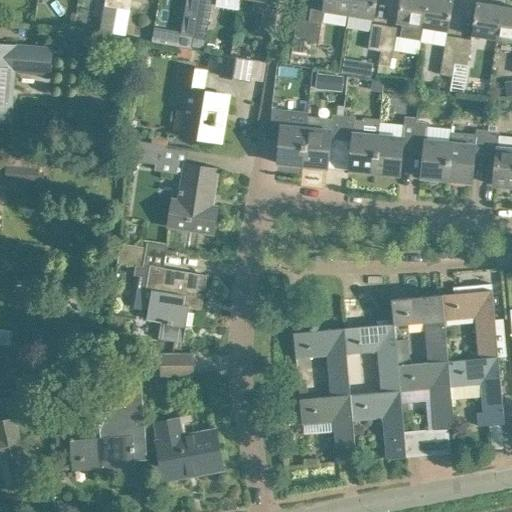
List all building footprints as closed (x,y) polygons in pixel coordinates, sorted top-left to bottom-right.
[(117,0),(116,8),(129,10),(130,0),(117,0)] [(176,33),(173,46),(179,47),(191,49),(193,36),(199,0),(186,0),(181,34),(176,33)] [(199,0),(193,36),(206,38),(211,0),(199,0)] [(238,8),(239,0),(215,0),(215,5),(238,8)] [(254,0),(253,11),(262,12),(259,32),(273,34),(278,0),(254,0)] [(348,15),(350,0),(311,0),(311,5),(300,3),(300,0),(299,0),(294,37),(317,40),(323,10),(348,15)] [(376,0),(350,0),(348,15),(373,19),(375,6),(376,0)] [(420,39),(422,27),(426,0),(400,0),(399,10),(397,23),(402,24),(400,36),(420,39)] [(452,0),(426,0),(422,27),(447,31),(452,0)] [(472,36),(496,40),(502,6),(477,2),(472,36)] [(511,7),(502,6),(496,40),(511,42),(511,7)] [(371,25),(367,48),(380,50),(384,27),(371,25)] [(380,50),(379,55),(378,63),(390,65),(396,29),(384,27),(380,50)] [(454,64),(458,39),(445,37),(439,74),(452,76),(454,64)] [(471,41),(458,39),(454,64),(467,66),(471,41)] [(296,43),(294,53),(303,54),(304,44),(296,43)] [(0,120),(8,121),(12,68),(49,72),(51,49),(0,44),(0,120)] [(179,47),(178,55),(190,57),(191,49),(179,47)] [(219,75),(239,79),(243,57),(223,53),(219,75)] [(342,56),(340,70),(371,76),(373,62),(342,56)] [(180,135),(213,141),(213,140),(212,139),(216,111),(225,113),(228,95),(204,91),(207,71),(178,66),(175,87),(188,90),(180,135)] [(343,76),(318,73),(316,87),(342,90),(343,76)] [(278,163),(303,165),(307,115),(307,113),(272,109),(268,139),(269,139),(270,132),(281,133),(278,163)] [(330,138),(341,140),(344,117),(332,116),(332,118),(307,115),(303,165),(327,168),(330,138)] [(350,170),(374,173),(379,120),(363,119),(363,122),(355,121),(356,118),(344,117),(341,140),(353,141),(350,170)] [(379,120),(374,173),(399,175),(401,152),(402,146),(413,147),(415,124),(416,119),(410,118),(409,124),(404,123),(379,120)] [(422,177),(446,180),(450,143),(426,141),(428,126),(415,124),(413,147),(425,148),(422,177)] [(474,153),(486,154),(488,132),(476,131),(475,136),(451,133),(450,143),(446,180),(471,182),(474,153)] [(494,185),(511,186),(511,137),(499,136),(500,133),(488,132),(486,154),(497,155),(494,185)] [(126,159),(155,164),(163,165),(166,145),(129,139),(126,159)] [(5,180),(38,183),(40,153),(7,151),(5,180)] [(186,164),(184,174),(180,201),(173,200),(168,226),(212,233),(217,207),(211,206),(217,170),(186,164)] [(117,263),(135,266),(143,267),(146,247),(120,244),(117,263)] [(36,254),(35,268),(55,269),(56,255),(36,254)] [(151,267),(147,288),(147,290),(151,291),(146,319),(162,322),(160,338),(184,342),(189,306),(181,305),(182,296),(201,299),(205,276),(151,267)] [(475,317),(479,358),(498,357),(506,356),(503,318),(495,319),(492,284),(454,287),(454,293),(442,294),(444,320),(445,320),(475,317)] [(391,299),(394,323),(394,325),(395,324),(425,322),(429,363),(448,361),(445,320),(444,320),(442,294),(391,299)] [(394,323),(344,328),(346,353),(377,351),(380,391),(380,392),(400,390),(397,366),(398,366),(395,324),(394,325),(394,323)] [(328,355),(331,396),(350,394),(346,353),(344,328),(293,332),(296,358),(328,355)] [(161,375),(192,375),(192,353),(162,353),(161,375)] [(505,423),(498,357),(479,358),(448,361),(450,386),(451,386),(481,383),(484,412),(478,412),(479,426),(505,423)] [(397,366),(400,390),(400,391),(401,391),(431,388),(435,430),(454,428),(451,386),(450,386),(448,361),(429,363),(398,366),(397,366)] [(100,428),(101,435),(101,439),(70,441),(72,466),(73,466),(73,461),(97,459),(98,476),(119,475),(120,487),(137,486),(133,438),(145,437),(140,374),(119,375),(120,398),(114,398),(100,428)] [(24,382),(22,394),(49,397),(50,385),(24,382)] [(380,391),(350,394),(352,420),(353,420),(383,417),(387,459),(418,456),(416,432),(416,431),(404,432),(401,391),(400,391),(400,390),(380,392),(380,391)] [(15,419),(5,421),(0,422),(0,459),(2,459),(8,485),(28,481),(16,426),(52,418),(52,398),(18,394),(10,396),(15,419)] [(350,394),(331,396),(299,399),(302,424),(333,421),(337,463),(357,461),(354,439),(354,429),(353,420),(352,420),(350,394)] [(215,430),(194,434),(182,436),(179,419),(155,423),(158,441),(156,441),(164,480),(165,480),(164,476),(194,470),(195,474),(223,469),(215,430)] [(362,428),(354,429),(354,439),(363,438),(362,428)] [(416,432),(418,456),(432,455),(431,454),(429,431),(416,432)]
